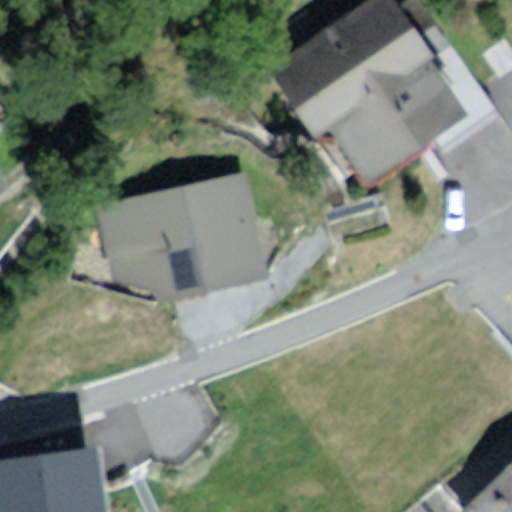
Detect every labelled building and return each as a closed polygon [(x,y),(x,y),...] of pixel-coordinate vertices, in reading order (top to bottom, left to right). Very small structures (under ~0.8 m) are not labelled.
[(431,0),(278,109),(317,162),(351,138),(392,195),(470,140),(435,91),(475,62),(431,0)] [(0,218),(25,203),(0,162),(0,218)] [(252,184),(122,219),(139,291),(193,305),(278,282),(252,184)] [(99,511),(93,456),(0,467),(0,511),(99,511)] [(511,511),(511,487),(489,511),(511,511)]
